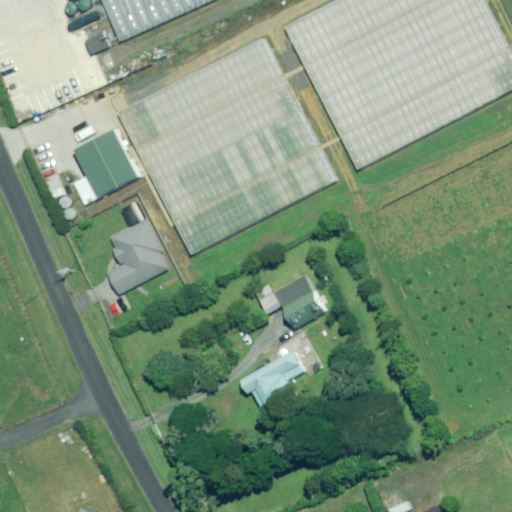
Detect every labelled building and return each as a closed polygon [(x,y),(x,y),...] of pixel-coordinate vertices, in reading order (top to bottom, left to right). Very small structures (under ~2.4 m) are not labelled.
[(105,0),(125,43),(219,0),(105,0)] [(338,0),(288,26),(363,170),(511,91),(511,50),(485,0),(338,0)] [(261,37),(119,112),(195,255),(337,180),(261,37)] [(102,197),(142,177),(119,130),(79,150),(102,197)] [(162,253),(165,252),(149,220),(146,222),(137,203),(118,212),(127,231),(112,239),(117,248),(116,249),(124,266),(111,273),(121,294),(171,270),(162,253)] [(321,303),(307,277),(277,292),(296,329),(326,314),(321,303)] [(306,372),(295,352),(244,381),(251,394),(255,392),(266,412),(297,394),(290,381),(306,372)]
